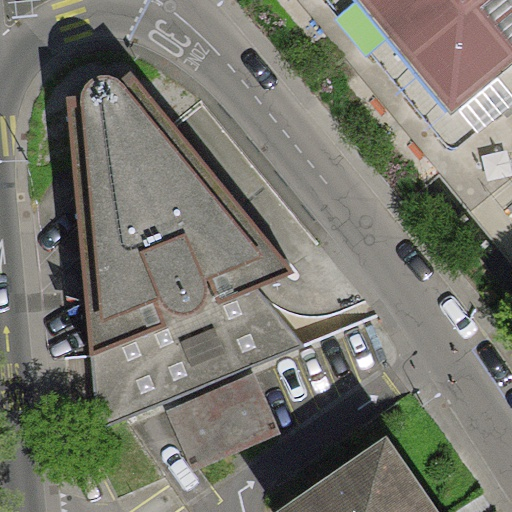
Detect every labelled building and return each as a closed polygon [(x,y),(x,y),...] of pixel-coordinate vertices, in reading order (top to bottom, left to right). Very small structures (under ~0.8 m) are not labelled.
[(511,0),(337,0),(338,1),(349,1),(369,25),(368,37),(386,59),(396,59),(416,83),(414,94),(431,115),(443,115),(455,130),(511,83),(511,0)] [(83,100),(69,100),(93,358),(258,291),(298,275),(134,74),(122,84),(113,78),(101,79),(88,86),(83,100)] [(260,312),(291,352),(302,347),(293,336),(258,291),(93,358),(94,368),(99,405),(113,401),(109,373),(260,312)] [(127,420),(291,352),(260,312),(109,373),(113,401),(99,405),(102,430),(127,420)] [(277,431),(253,378),(175,414),(198,465),(277,431)] [(429,511),(386,449),(295,511),(429,511)]
